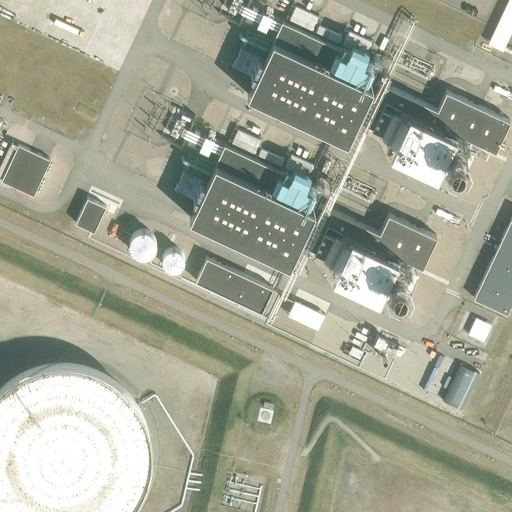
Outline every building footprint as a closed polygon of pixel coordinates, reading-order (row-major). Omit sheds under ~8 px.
[(506,49),(511,35),(511,0),(507,0),(490,42),(506,49)] [(496,151),(511,119),(446,89),(437,108),(375,78),(381,65),(282,18),(264,56),(236,43),(226,64),(254,77),(246,93),(346,140),(354,124),(356,118),(373,126),(372,128),(382,133),(392,112),(382,107),(385,100),(496,151)] [(0,175),(44,196),(59,163),(0,135),(0,175)] [(196,201),(189,216),(289,263),(291,257),(295,250),(297,244),(315,252),(314,254),(324,259),(333,238),(323,233),(327,226),(394,257),(423,271),(437,238),(387,215),(379,234),(316,204),(323,191),(223,144),(222,146),(217,157),(205,182),(196,201)] [(184,168),(175,188),(197,199),(206,179),(184,168)] [(94,230),(106,205),(87,196),(75,222),(94,230)] [(508,313),(511,303),(511,215),(473,296),(508,313)] [(273,287),(206,256),(195,279),(262,310),(273,287)] [(254,274),(256,268),(247,265),(245,271),(254,274)] [(319,313),(289,299),(283,314),(312,328),(319,313)] [(487,325),(472,318),(467,327),(464,334),(479,341),(487,325)] [(404,350),(399,347),(386,341),(383,348),(401,357),(404,350)] [(439,354),(422,390),(442,399),(459,363),(439,354)] [(0,511),(135,511),(152,486),(159,450),(151,412),(126,379),(97,361),(72,356),(37,359),(9,373),(0,381),(0,511)] [(459,363),(442,399),(462,409),(479,373),(459,363)]
